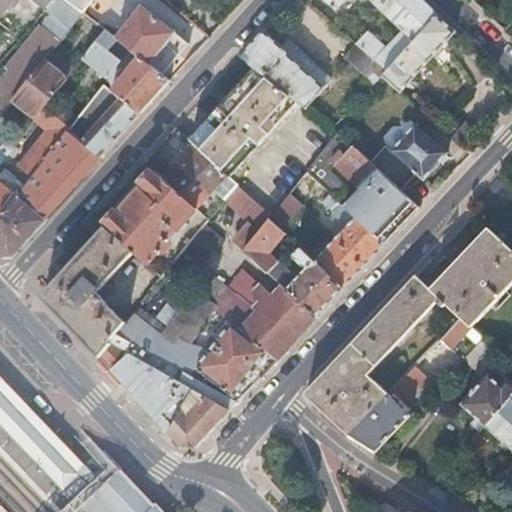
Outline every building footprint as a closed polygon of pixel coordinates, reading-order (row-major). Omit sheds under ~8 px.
[(0,0),(0,20),(12,5),(16,0),(0,0)] [(56,0),(50,8),(7,59),(32,79),(47,62),(74,28),(62,18),(75,1),(73,0),(56,0)] [(74,0),(75,1),(86,9),(92,0),(74,0)] [(323,0),(336,11),(346,0),(369,0),(402,31),(384,50),(365,33),(355,45),(356,46),(385,73),(439,17),(421,0),(323,0)] [(75,1),(62,18),(74,28),(86,9),(75,1)] [(12,5),(0,20),(0,41),(23,13),(12,5)] [(119,38),(134,51),(144,58),(161,72),(186,42),(144,8),(119,38)] [(439,17),(385,73),(404,91),(457,33),(439,17)] [(109,30),(86,59),(112,78),(134,51),(119,38),(109,30)] [(256,70),(298,105),(306,111),(326,88),(283,48),(264,31),(241,57),(256,70)] [(283,48),(326,88),(331,83),(288,43),(283,48)] [(345,59),(373,87),(385,73),(356,46),(345,59)] [(108,84),(72,128),(71,130),(103,159),(173,81),(161,72),(144,58),(135,69),(132,67),(124,77),(126,79),(116,92),(108,84)] [(29,83),(15,100),(31,114),(27,119),(18,131),(24,136),(35,122),(47,108),(70,80),(47,62),(32,79),(29,83)] [(256,70),(191,141),(195,145),(226,175),(231,179),(298,105),(256,70)] [(0,119),(15,100),(29,83),(15,71),(0,88),(0,119)] [(35,122),(48,133),(20,169),(33,179),(71,130),(72,128),(47,108),(35,122)] [(385,136),(388,146),(370,166),(376,170),(402,192),(417,175),(424,179),(447,154),(413,122),(407,121),(401,128),(392,127),(385,136)] [(464,126),(453,138),(465,148),(478,134),(469,126),(464,126)] [(19,197),(0,220),(0,252),(3,255),(5,257),(13,257),(103,159),(71,130),(33,179),(19,197)] [(321,190),(336,204),(347,191),(329,176),(334,170),(351,149),(336,137),(304,176),(321,190)] [(0,165),(15,148),(9,142),(5,147),(3,145),(0,148),(0,165)] [(195,145),(166,178),(199,207),(216,187),(226,175),(195,145)] [(359,192),(376,170),(370,166),(351,149),(334,170),(359,192)] [(353,218),(385,245),(403,226),(420,208),(402,192),(376,170),(359,192),(344,210),(353,218)] [(133,200),(109,227),(137,252),(151,264),(196,212),(200,208),(199,207),(166,178),(158,172),(133,200)] [(226,175),(216,187),(229,199),(230,197),(239,187),(231,179),(226,175)] [(0,181),(0,220),(19,197),(0,181)] [(228,201),(248,222),(235,239),(246,249),(269,221),(271,218),(239,187),(230,197),(229,199),(228,201)] [(306,207),(305,209),(313,216),(323,204),(333,213),(331,214),(340,222),(337,225),(342,229),(353,218),(344,210),(336,204),(321,190),(306,207)] [(292,193),(271,218),(269,221),(283,233),(284,234),(305,209),(306,207),(292,193)] [(196,212),(210,223),(213,219),(200,208),(196,212)] [(342,229),(313,259),(345,287),(364,267),(385,245),(353,218),(342,229)] [(282,287),(316,318),(330,303),(345,287),(313,259),(299,247),(295,251),(291,256),(305,269),(295,279),(267,253),(283,233),(269,221),(246,249),(244,252),(282,287)] [(210,224),(191,246),(210,261),(228,239),(210,224)] [(109,227),(65,274),(43,299),(71,328),(100,359),(115,341),(121,334),(129,323),(100,293),(110,282),(137,252),(109,227)] [(511,250),(490,230),(433,291),(446,303),(460,317),(472,328),(511,284),(511,250)] [(294,243),(290,248),(295,251),(299,247),(294,243)] [(159,326),(150,339),(144,347),(237,402),(259,379),(316,318),(282,287),(272,298),(243,270),(214,303),(203,293),(188,294),(173,311),(180,317),(167,332),(159,326)] [(417,277),(306,395),(328,415),(350,436),(389,395),(368,376),(436,303),(442,307),(446,303),(433,291),(417,277)] [(110,282),(100,293),(108,301),(118,289),(110,282)] [(160,301),(147,317),(159,326),(167,332),(180,317),(173,311),(160,301)] [(460,317),(389,395),(350,436),(378,453),(412,416),(402,407),(423,384),(433,393),(465,359),(483,339),(472,328),(460,317)] [(139,332),(133,340),(144,347),(150,339),(139,332)] [(115,341),(197,390),(231,409),(237,402),(144,347),(133,340),(121,334),(115,341)] [(483,339),(465,359),(481,373),(500,354),(483,339)] [(100,359),(169,433),(197,390),(115,341),(100,359)] [(487,376),(460,406),(485,428),(511,399),(511,398),(511,385),(508,382),(502,388),(487,376)] [(0,377),(0,422),(33,458),(42,467),(65,491),(83,509),(96,496),(101,491),(105,487),(0,377)] [(197,390),(169,433),(183,448),(195,448),(231,409),(197,390)] [(511,398),(511,399),(485,428),(509,450),(511,446),(511,398)] [(96,496),(83,509),(85,511),(163,511),(154,503),(152,505),(141,493),(128,480),(121,472),(107,486),(105,487),(101,491),(96,496)]
